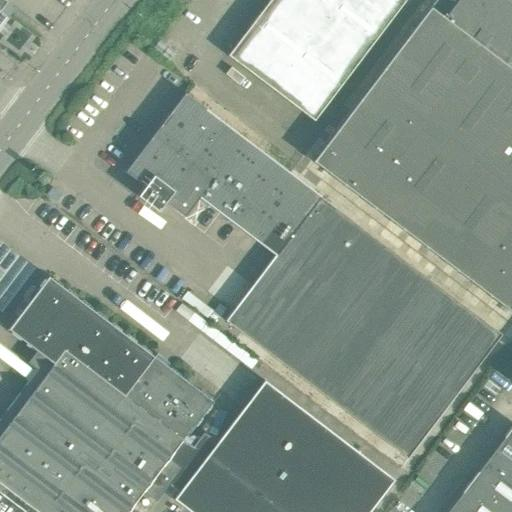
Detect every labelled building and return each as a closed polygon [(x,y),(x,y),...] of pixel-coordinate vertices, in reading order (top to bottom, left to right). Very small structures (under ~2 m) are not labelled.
[(268,0),(227,56),(313,121),(404,1),(403,0),(268,0)] [(429,7),(312,161),(511,312),(511,11),(497,0),(460,0),(459,3),(454,0),(436,0),(431,8),(429,7)] [(501,334),(184,94),(176,105),(170,106),(169,105),(168,107),(169,113),(168,114),(163,115),(162,115),(161,116),(161,117),(162,123),(161,124),(155,125),(155,124),(153,126),(154,126),(155,132),(125,172),(144,186),(137,196),(157,211),(164,202),(184,216),(198,197),(275,255),(225,321),(406,459),(501,334)] [(168,459),(193,426),(196,426),(201,420),(201,417),(203,414),(206,413),(211,407),(210,404),(212,402),(210,400),(209,397),(201,390),(198,391),(195,388),(194,386),(186,379),(183,380),(180,377),(180,374),(171,368),(168,368),(150,355),(150,352),(142,345),(139,346),(136,344),(135,341),(127,334),(124,335),(121,332),(120,329),(112,323),(109,323),(106,321),(106,318),(97,312),(94,312),(91,310),(91,307),(82,300),(79,301),(76,299),(76,296),(68,289),(65,290),(62,287),(61,284),(53,278),(50,278),(48,277),(46,279),(43,279),(38,286),(38,289),(36,292),(39,294),(31,305),(28,303),(8,329),(10,332),(10,334),(19,340),(22,340),(25,342),(25,345),(35,353),(30,360),(38,366),(0,416),(0,511),(127,511),(143,492),(155,501),(168,484),(180,468),(168,459)] [(180,468),(168,484),(178,492),(173,499),(189,511),(367,511),(393,479),(263,380),(217,441),(201,441),(180,468)] [(511,511),(511,424),(445,511),(511,511)]
